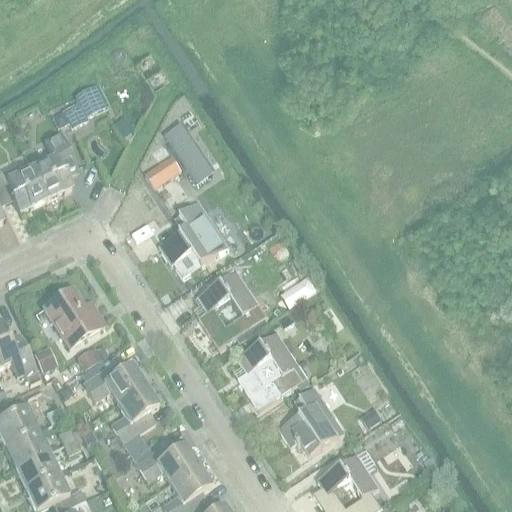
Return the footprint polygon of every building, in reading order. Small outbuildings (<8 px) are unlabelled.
[(86,121),(108,110),(98,88),(74,99),(78,107),(62,114),(71,132),(88,124),(86,121)] [(181,129),(165,140),(196,187),(212,177),(202,162),(203,161),(181,129)] [(46,147),(49,154),(38,160),(42,167),(31,173),(46,204),(72,191),(65,178),(77,172),(62,139),(46,147)] [(172,161),(145,179),(154,192),(181,174),(172,161)] [(0,177),(0,197),(5,208),(13,204),(19,217),(46,204),(31,173),(21,177),(17,170),(0,177)] [(183,234),(159,250),(171,269),(174,267),(183,282),(220,258),(210,243),(216,240),(195,209),(175,222),(183,234)] [(197,301),(207,315),(198,322),(218,353),(267,321),(259,308),(237,275),(197,301)] [(73,293),(44,312),(69,352),(105,329),(96,315),(90,320),(73,293)] [(0,327),(0,372),(11,367),(17,379),(24,376),(30,389),(41,383),(19,338),(8,344),(0,327)] [(307,381),(277,336),(237,362),(247,377),(238,382),(259,414),(307,381)] [(109,396),(117,408),(145,390),(132,369),(122,376),(115,366),(83,387),(95,405),(109,396)] [(145,390),(117,408),(125,420),(110,429),(122,447),(155,426),(148,416),(158,410),(145,390)] [(321,452),(339,441),(330,426),(336,422),(316,391),(295,405),(303,418),(279,433),(291,452),(312,438),(321,452)] [(58,411),(46,417),(51,428),(63,422),(58,411)] [(0,425),(0,441),(4,451),(37,435),(27,412),(0,425)] [(58,438),(63,449),(74,443),(69,432),(58,438)] [(14,472),(48,456),(37,435),(4,451),(14,472)] [(68,460),(79,454),(74,443),(63,449),(68,460)] [(162,476),(169,488),(197,470),(184,450),(174,456),(168,446),(135,467),(147,486),(162,476)] [(14,472),(25,494),(58,478),(48,456),(14,472)] [(358,457),(317,484),(327,498),(317,504),(322,511),(378,511),(369,497),(380,490),(358,457)] [(103,474),(115,467),(110,459),(98,467),(103,474)] [(124,481),(115,467),(103,474),(112,489),(124,481)] [(164,511),(198,511),(207,507),(201,497),(211,490),(197,470),(169,488),(177,500),(163,510),(164,511)] [(43,511),(53,507),(55,511),(69,511),(85,504),(79,493),(68,499),(58,478),(25,494),(33,511),(43,511)]
